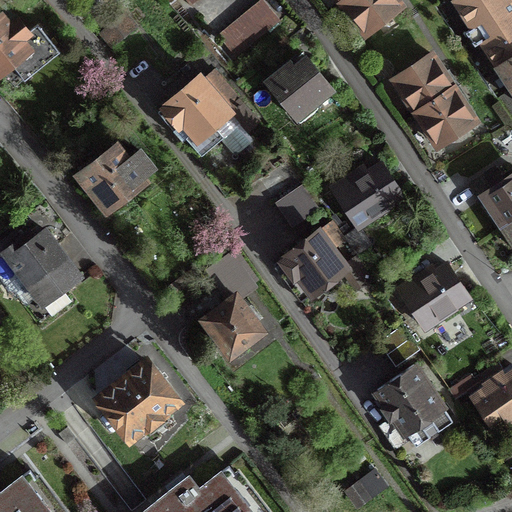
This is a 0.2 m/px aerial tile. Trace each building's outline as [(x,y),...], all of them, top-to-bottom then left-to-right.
[(0,0),(0,8),(10,0),(0,0)] [(335,0),(340,5),(364,36),(400,7),(394,0),(335,0)] [(480,42),(511,90),(496,101),(511,124),(511,7),(507,0),(457,0),(454,3),(472,30),(465,34),(473,47),(480,42)] [(278,22),(260,1),(216,37),(233,59),(278,22)] [(26,33),(7,11),(0,16),(0,73),(12,65),(24,78),(21,81),(23,82),(54,52),(56,55),(58,54),(36,26),(26,33)] [(122,17),(101,34),(111,47),(132,29),(122,17)] [(458,98),(452,89),(447,81),(430,56),(393,81),(414,114),(436,147),(474,122),(458,98)] [(313,105),(331,90),(306,60),(294,69),(289,64),(265,84),(299,125),(317,110),(313,105)] [(171,120),(166,124),(181,143),(185,139),(200,156),(221,138),(212,126),(221,118),(225,122),(224,123),(237,138),(255,123),(212,73),(202,81),(199,77),(188,87),(186,87),(175,96),(175,98),(162,109),(171,120)] [(127,161),(115,146),(76,175),(105,211),(144,182),(140,178),(151,169),(138,152),(127,161)] [(392,203),(401,196),(381,165),(361,178),(358,172),(331,190),(357,228),(373,217),(376,220),(383,217),(388,212),(395,207),(392,203)] [(258,181),(265,190),(285,176),(279,167),(258,181)] [(511,174),(500,182),(492,170),(470,185),(479,197),(482,195),(502,226),(511,241),(511,174)] [(275,204),(291,228),(317,210),(301,187),(275,204)] [(69,302),(61,292),(79,279),(42,231),(30,240),(25,235),(2,253),(50,316),(69,302)] [(279,278),(280,278),(299,302),(310,294),(311,295),(345,269),(317,232),(305,242),(303,241),(293,249),(293,251),(278,262),(286,272),(281,277),(276,271),(275,273),(279,278)] [(468,297),(467,296),(447,266),(428,278),(424,272),(397,290),(422,329),(439,318),(441,321),(449,318),(454,313),(459,309),(456,304),(468,297)] [(245,352),(244,345),(261,332),(234,296),(202,320),(228,356),(230,355),(237,358),(245,352)] [(401,327),(377,344),(394,368),(418,351),(401,327)] [(155,374),(145,362),(97,399),(128,439),(176,402),(164,386),(167,384),(158,372),(155,374)] [(385,405),(378,410),(386,422),(393,417),(414,448),(451,423),(412,366),(375,391),(385,405)] [(511,373),(498,383),(494,377),(483,385),(481,382),(466,393),(493,432),(511,419),(511,373)] [(183,470),(127,511),(245,511),(247,511),(214,467),(193,483),(183,470)] [(0,480),(0,511),(56,511),(29,475),(8,491),(0,480)] [(357,485),(346,493),(356,506),(366,499),(357,485)]
